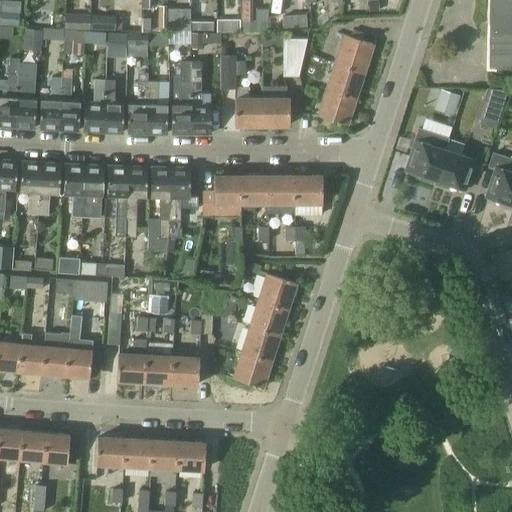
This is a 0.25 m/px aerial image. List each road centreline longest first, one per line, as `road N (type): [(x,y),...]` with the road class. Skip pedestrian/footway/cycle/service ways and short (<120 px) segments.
road 1 (residential): [(376,154),(0,143)]
road 2 (residential): [(0,406),(283,431)]
road 3 (residential): [(511,380),(485,275),(464,255),(356,222)]
road 4 (residential): [(283,431),(356,222)]
road 5 (residential): [(376,154),(424,0)]
